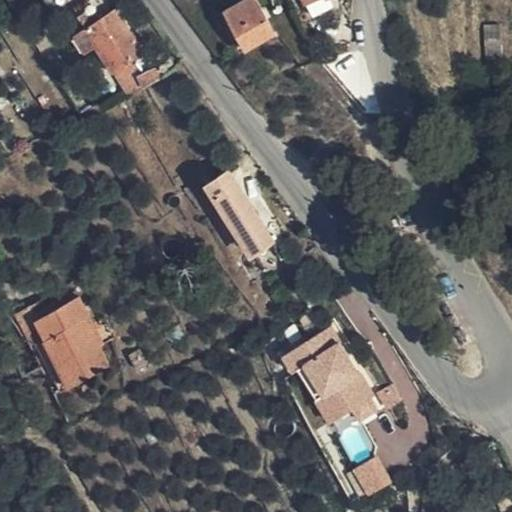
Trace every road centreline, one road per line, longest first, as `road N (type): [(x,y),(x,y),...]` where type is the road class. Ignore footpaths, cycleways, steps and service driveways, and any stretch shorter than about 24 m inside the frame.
road 1 (tertiary): [(156,0),(419,347),(447,378),(489,383)]
road 2 (tertiary): [(489,383),(502,371),(497,322),(418,194),(361,0)]
